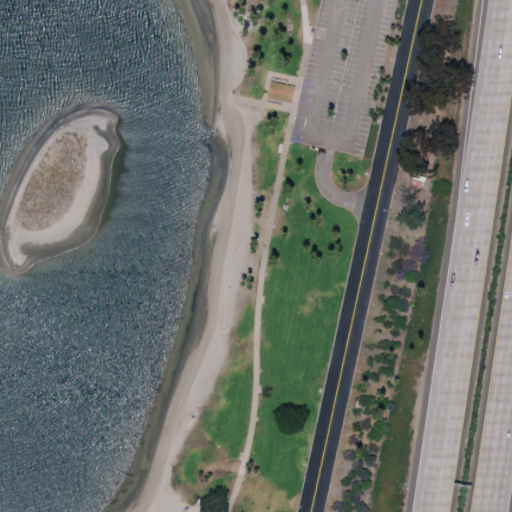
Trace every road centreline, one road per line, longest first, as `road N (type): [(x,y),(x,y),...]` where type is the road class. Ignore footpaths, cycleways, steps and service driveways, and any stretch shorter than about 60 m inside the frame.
road 1 (tertiary): [(309,511),(419,0)]
road 2 (motorway): [(493,60),(425,511)]
road 3 (motorway): [(487,511),(511,341)]
